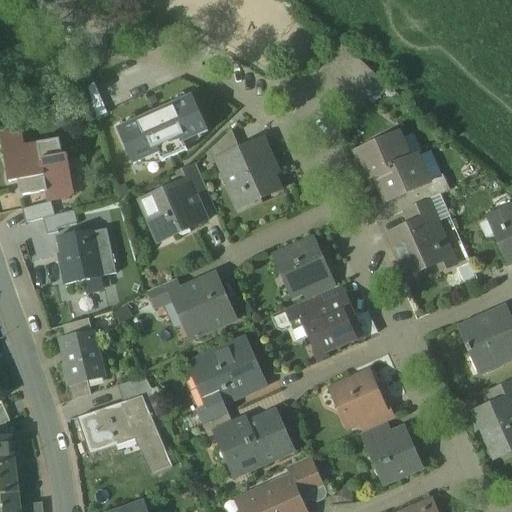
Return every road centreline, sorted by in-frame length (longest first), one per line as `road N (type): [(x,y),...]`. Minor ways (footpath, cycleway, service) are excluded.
road 1 (residential): [(0,8),(120,39),(232,88),(313,154),(347,207)]
road 2 (residential): [(66,511),(56,450),(0,283)]
road 3 (residential): [(402,336),(462,468)]
road 4 (residential): [(347,207),(402,336)]
road 5 (residential): [(347,207),(232,254)]
road 6 (residential): [(402,336),(511,288)]
